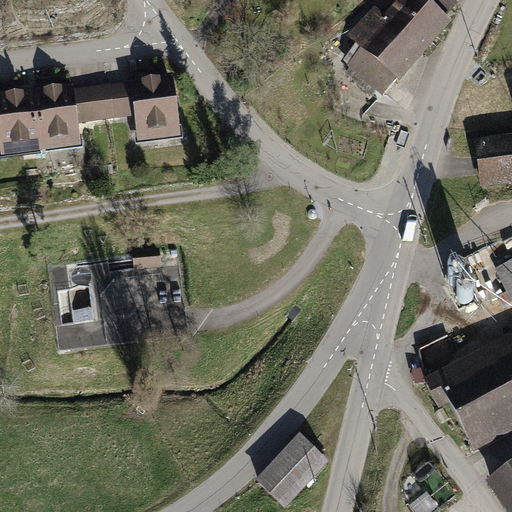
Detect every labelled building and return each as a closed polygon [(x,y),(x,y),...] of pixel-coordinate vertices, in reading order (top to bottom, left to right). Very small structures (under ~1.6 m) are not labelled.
[(403,0),(386,21),(376,12),(349,44),(359,52),(343,71),(381,103),(449,24),(446,21),(457,8),(447,0),(403,0)] [(173,82),(132,86),(136,123),(138,148),(179,144),(173,82)] [(111,126),(136,123),(132,86),(107,89),(111,126)] [(107,89),(72,92),(75,129),(111,126),(107,89)] [(78,155),(75,129),(72,92),(34,96),(40,159),(78,155)] [(34,96),(0,99),(0,163),(40,159),(34,96)] [(511,142),(473,147),(478,193),(511,189),(511,142)] [(135,256),(136,270),(160,268),(159,253),(135,256)] [(453,409),(476,455),(511,436),(511,266),(495,275),(511,308),(511,337),(423,384),(439,416),(453,409)] [(301,440),(261,483),(285,506),(326,462),(301,440)] [(511,470),(493,484),(506,502),(511,510),(511,470)]
